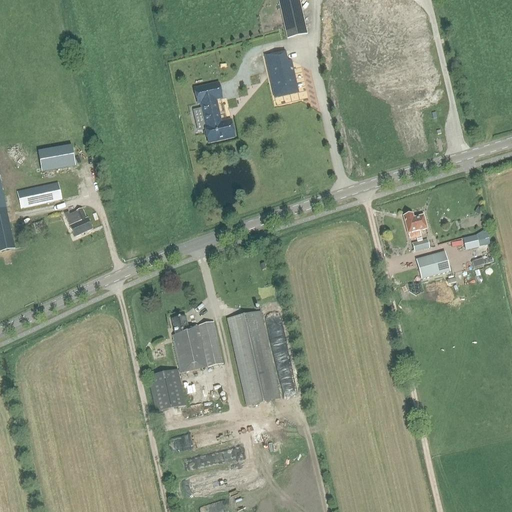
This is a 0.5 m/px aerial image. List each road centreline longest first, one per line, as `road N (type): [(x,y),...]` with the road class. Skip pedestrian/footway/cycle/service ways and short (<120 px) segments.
road 1 (tertiary): [(0,334),(197,246),(511,141)]
road 2 (track): [(440,511),(364,187)]
road 3 (track): [(26,219),(95,210),(122,287)]
